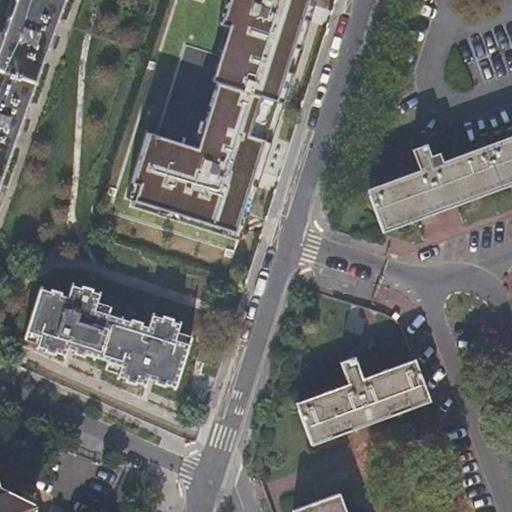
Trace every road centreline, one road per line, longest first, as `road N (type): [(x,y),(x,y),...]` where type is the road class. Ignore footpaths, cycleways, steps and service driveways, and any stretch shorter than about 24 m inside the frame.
road 1 (residential): [(290,237),(366,0)]
road 2 (residential): [(216,466),(290,237)]
road 3 (residential): [(496,511),(415,285)]
road 4 (residential): [(0,380),(216,466)]
road 5 (residential): [(290,237),(415,285)]
road 6 (residential): [(415,285),(457,279),(494,295),(511,341)]
